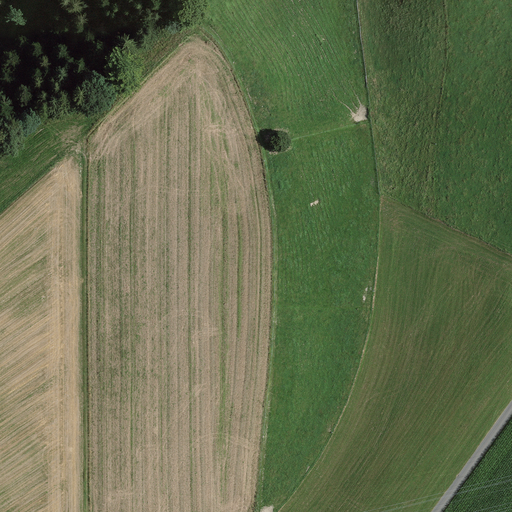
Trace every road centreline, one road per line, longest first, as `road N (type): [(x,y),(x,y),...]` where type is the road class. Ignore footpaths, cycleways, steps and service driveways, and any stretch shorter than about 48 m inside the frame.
road 1 (track): [(85,511),(80,138)]
road 2 (unclassified): [(436,511),(511,406)]
